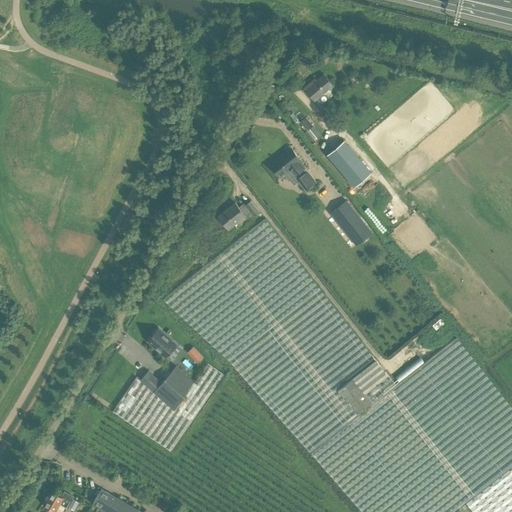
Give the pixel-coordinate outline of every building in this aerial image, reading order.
[(333,76),(329,80),(324,73),(312,83),(311,81),(304,87),(315,100),(331,86),(336,92),(343,86),(333,76)] [(307,130),(313,125),(306,117),(300,121),(307,130)] [(354,185),(370,172),(343,140),(327,154),(354,185)] [(299,161),(300,159),(291,148),(270,164),(279,176),(285,172),(294,183),(298,180),(306,189),(315,181),(307,171),(306,172),(303,168),(304,167),(299,161)] [(244,203),(238,207),(235,202),(218,216),(228,228),(245,215),(250,211),(253,215),(259,211),(250,200),(245,204),(244,203)] [(356,244),(371,232),(346,200),(330,213),(356,244)] [(396,385),(376,359),(265,218),(163,299),(228,359),(310,452),(311,452),(362,511),(453,511),(464,503),(511,465),(511,408),(456,337),(396,385)] [(147,340),(165,356),(176,344),(158,328),(147,340)] [(198,361),(204,355),(194,345),(188,350),(198,361)] [(206,363),(193,381),(174,409),(154,392),(136,376),(113,410),(171,450),(223,374),(206,363)] [(174,409),(193,381),(176,366),(154,392),(174,409)] [(511,511),(511,465),(464,503),(471,511),(511,511)] [(141,511),(101,488),(92,503),(107,511),(141,511)] [(48,507),(45,511),(61,511),(65,507),(66,508),(73,496),(64,491),(62,496),(51,490),(43,504),(48,507)]
